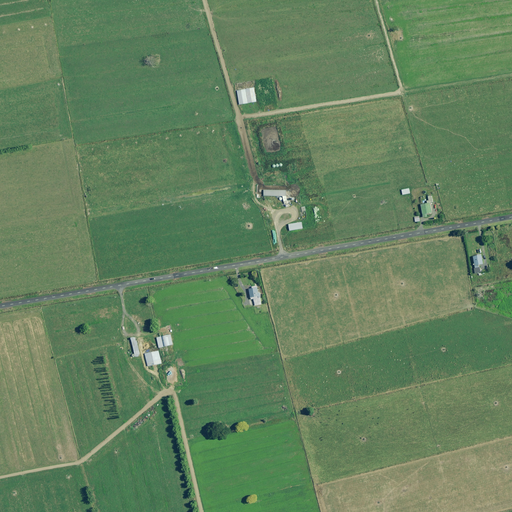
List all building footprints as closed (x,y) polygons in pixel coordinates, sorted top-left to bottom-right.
[(257,101),(254,88),(237,91),(240,104),(257,101)] [(284,204),(288,204),(286,198),(287,190),(264,190),(264,196),(283,196),(283,198),(284,204)] [(432,213),(430,203),(422,204),(423,217),(428,216),(428,213),(432,213)] [(303,228),(302,222),(289,224),(290,230),(303,228)] [(475,273),(478,273),(479,275),(481,275),(481,272),(480,272),(480,267),(479,265),(483,264),(481,254),(473,256),(475,265),(475,268),(474,268),(475,273)] [(259,292),(258,286),(249,287),(251,301),(254,300),(255,305),(261,304),(260,292),(259,292)] [(173,344),(171,334),(157,338),(159,348),(173,344)] [(136,356),(136,357),(139,356),(140,354),(137,340),(136,341),(135,337),(131,338),(135,354),(134,354),(133,354),(133,355),(132,355),(133,356),(133,357),(134,357),(135,357),(135,356),(136,356)] [(162,363),(159,351),(145,354),(148,366),(162,363)]
